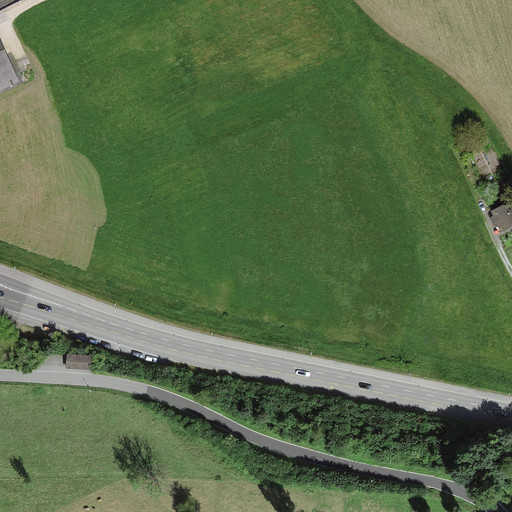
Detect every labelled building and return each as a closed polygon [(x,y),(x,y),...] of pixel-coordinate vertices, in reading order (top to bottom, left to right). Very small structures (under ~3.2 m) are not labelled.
[(0,82),(12,77),(0,52),(0,82)] [(511,200),(511,192),(509,186),(502,189),(508,203),(511,200)] [(511,225),(511,204),(493,213),(494,217),(490,219),(492,224),(497,222),(501,231),(511,225)] [(70,349),(72,342),(62,338),(59,345),(70,349)] [(65,366),(89,368),(90,356),(66,354),(65,366)]
